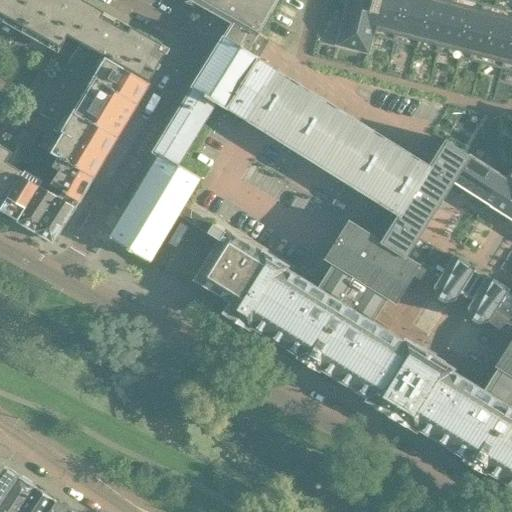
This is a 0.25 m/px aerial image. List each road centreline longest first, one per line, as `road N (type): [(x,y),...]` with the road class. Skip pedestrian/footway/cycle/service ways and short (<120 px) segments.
road 1 (residential): [(483,511),(64,274)]
road 2 (residential): [(126,0),(193,39),(198,50),(64,274)]
road 3 (residential): [(0,436),(118,511)]
